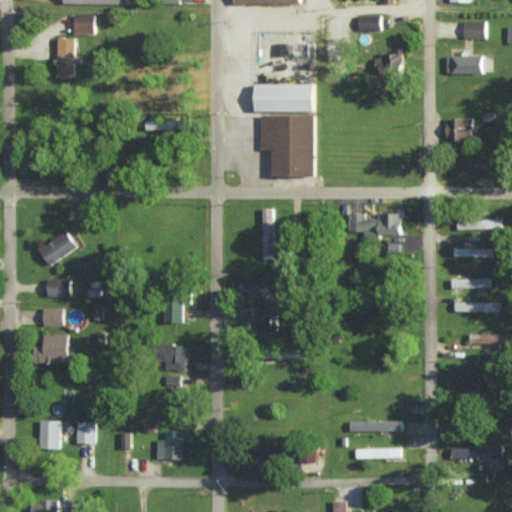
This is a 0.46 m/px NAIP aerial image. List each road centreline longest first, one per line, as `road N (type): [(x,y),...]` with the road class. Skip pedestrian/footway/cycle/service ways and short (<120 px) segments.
road 1 (residential): [(511,192),(0,192)]
road 2 (residential): [(427,474),(13,483)]
road 3 (residential): [(218,511),(214,192)]
road 4 (residential): [(426,511),(428,192)]
road 5 (residential): [(10,511),(11,192)]
road 6 (residential): [(11,192),(4,0)]
road 7 (residential): [(214,192),(218,0)]
road 8 (residential): [(428,192),(429,0)]
